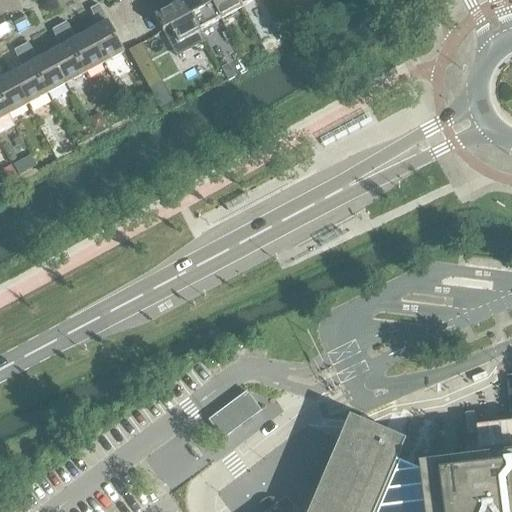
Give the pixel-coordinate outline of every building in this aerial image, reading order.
[(200,0),(185,0),(176,5),(184,20),(192,16),(201,31),(221,20),(213,5),(206,9),(200,0)] [(200,0),(206,9),(213,5),(221,20),(242,9),(236,0),(200,0)] [(236,0),(242,9),(252,3),(258,15),(270,8),(265,0),(236,0)] [(321,0),(327,10),(344,0),(321,0)] [(162,33),(163,32),(170,28),(184,54),(206,42),(200,31),(201,31),(192,16),(184,20),(176,5),(153,18),(162,33)] [(98,27),(88,33),(105,64),(124,54),(108,23),(109,23),(100,6),(90,10),(98,27)] [(67,23),(60,27),(86,75),(105,64),(88,33),(77,39),(67,23)] [(59,49),(50,54),(67,85),(86,75),(60,27),(52,31),(59,49)] [(170,28),(163,32),(177,58),(184,54),(170,28)] [(29,44),(23,47),(48,95),(67,85),(50,54),(38,59),(29,44)] [(141,45),(129,51),(135,62),(146,56),(141,45)] [(22,69),(12,74),(29,105),(48,95),(23,47),(15,52),(22,69)] [(0,80),(0,99),(9,116),(29,105),(12,74),(0,80)] [(0,120),(9,116),(0,99),(0,120)] [(31,156),(22,161),(27,171),(37,166),(31,156)] [(247,393),(209,422),(223,441),(262,412),(247,393)] [(511,511),(511,461),(421,473),(399,465),(407,445),(349,422),(310,511),(298,511),(286,495),(270,507),(263,511),(511,511)]
